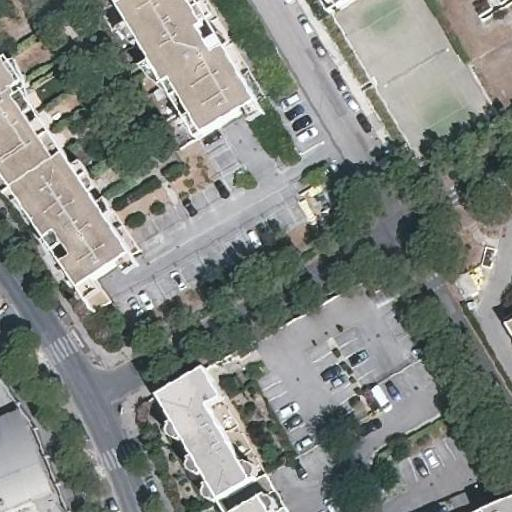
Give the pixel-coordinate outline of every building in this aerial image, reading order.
[(120,0),(120,1),(130,18),(140,34),(152,55),(163,73),(166,78),(173,75),(184,94),(191,106),(205,129),(244,106),(260,97),(220,31),(215,34),(206,19),(198,5),(194,0),(120,0)] [(198,5),(206,19),(212,15),(204,2),(198,5)] [(133,38),(140,34),(130,18),(120,24),(133,38)] [(156,77),(163,73),(152,55),(142,60),(156,77)] [(0,59),(0,162),(4,169),(15,184),(20,181),(29,194),(24,198),(48,235),(61,226),(68,238),(77,251),(66,259),(84,283),(76,289),(90,311),(113,296),(99,275),(122,259),(135,250),(110,212),(102,200),(93,188),(84,175),(75,162),(66,149),(57,156),(34,122),(27,111),(36,103),(25,88),(16,94),(12,88),(22,80),(9,61),(5,56),(0,59)] [(16,57),(9,61),(22,80),(25,78),(16,57)] [(177,96),(184,94),(173,75),(166,78),(177,96)] [(267,108),(260,97),(244,106),(251,118),(267,108)] [(198,134),(205,129),(191,106),(185,111),(198,134)] [(44,116),(34,122),(57,156),(66,149),(44,116)] [(82,157),(75,162),(84,175),(91,170),(82,157)] [(15,184),(4,169),(0,171),(0,178),(8,190),(15,184)] [(91,170),(84,175),(93,188),(100,184),(91,170)] [(20,181),(15,184),(8,190),(16,202),(24,198),(29,194),(20,181)] [(108,196),(102,200),(110,212),(116,209),(108,196)] [(56,246),(68,238),(61,226),(48,235),(56,246)] [(143,261),(135,250),(122,259),(130,270),(143,261)] [(478,289),(468,270),(457,275),(467,295),(478,289)] [(214,383),(206,368),(197,373),(205,388),(214,383)] [(251,481),(209,406),(223,398),(214,383),(205,388),(197,373),(158,395),(172,421),(173,422),(182,439),(193,457),(202,474),(208,484),(218,501),(251,481)] [(57,494),(22,409),(2,418),(37,503),(57,494)] [(0,418),(0,511),(12,511),(37,503),(2,418),(0,418)] [(173,422),(172,421),(168,423),(178,441),(182,439),(173,422)] [(202,474),(193,457),(189,459),(199,476),(202,474)] [(218,501),(208,484),(204,486),(214,503),(218,501)] [(286,511),(274,490),(235,511),(286,511)] [(483,510),(476,511),(511,511),(511,495),(482,508),(483,510)]
